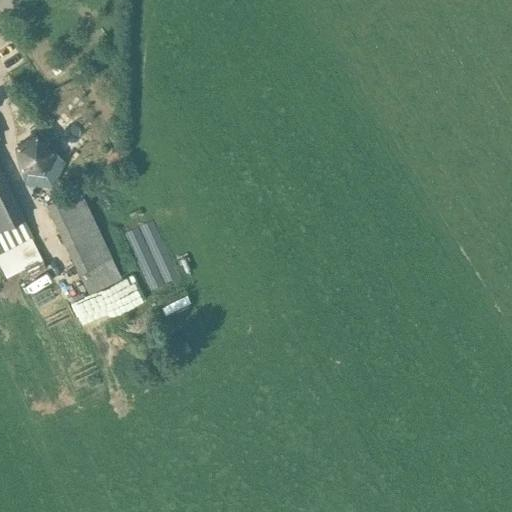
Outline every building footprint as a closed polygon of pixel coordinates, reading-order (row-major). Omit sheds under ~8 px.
[(63,148),(98,129),(79,94),(43,114),(63,148)] [(53,151),(37,134),(16,144),(18,167),(20,167),(23,186),(53,192),(53,190),(64,192),(72,175),(65,166),(66,164),(53,151)] [(113,152),(105,155),(112,169),(126,162),(123,157),(119,148),(113,152)] [(0,247),(3,254),(33,239),(22,219),(24,217),(26,216),(0,165),(0,163),(4,162),(0,153),(0,247)] [(45,204),(77,273),(87,294),(121,278),(78,187),(45,204)] [(112,234),(123,261),(158,247),(148,220),(112,234)] [(49,276),(23,287),(71,403),(123,381),(112,356),(100,361),(81,316),(91,312),(86,301),(63,311),(49,276)]
